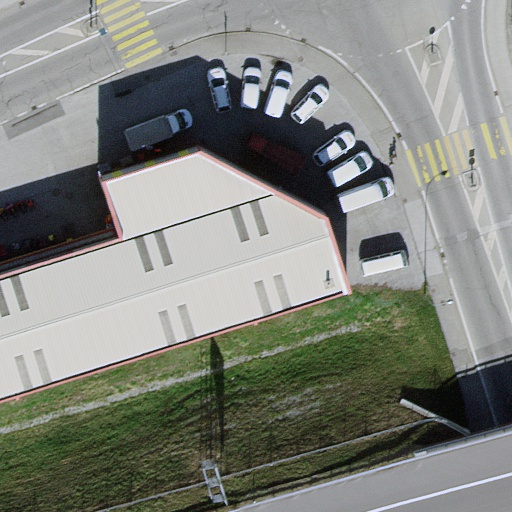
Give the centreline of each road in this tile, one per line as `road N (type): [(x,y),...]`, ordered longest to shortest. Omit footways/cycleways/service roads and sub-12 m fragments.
road 1 (tertiary): [(511,292),(409,0)]
road 2 (tertiary): [(0,93),(134,37),(261,0)]
